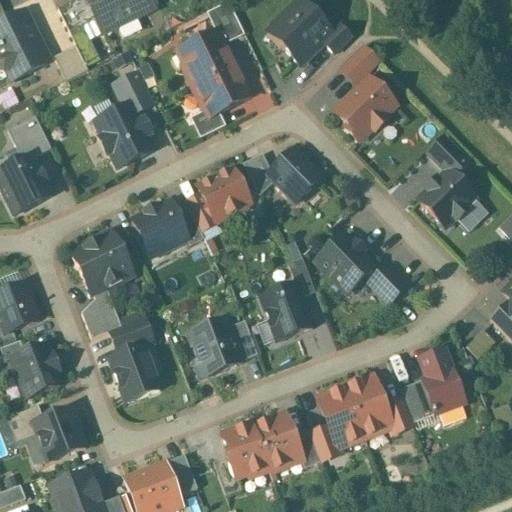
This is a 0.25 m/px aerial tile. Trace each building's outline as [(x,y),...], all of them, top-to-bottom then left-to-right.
[(147,0),(85,0),(70,7),(76,19),(90,12),(102,37),(153,12),(147,0)] [(243,39),(227,6),(205,17),(215,37),(216,37),(222,48),(243,39)] [(70,7),(57,14),(68,37),(82,31),(76,19),(70,7)] [(302,8),(290,20),(286,15),(269,32),(285,48),(281,52),(298,70),(322,47),(331,38),(330,37),(302,8)] [(24,16),(0,28),(0,88),(48,65),(24,16)] [(339,29),(330,37),(331,38),(322,47),(332,58),(350,40),(339,29)] [(215,37),(185,52),(193,69),(182,74),(202,115),(205,123),(218,117),(248,102),(237,80),(239,77),(234,66),(230,66),(222,48),(216,37),(215,37)] [(74,51),(52,61),(64,86),(86,75),(74,51)] [(362,52),(340,73),(354,88),(376,67),(362,52)] [(108,87),(123,116),(126,121),(133,117),(150,109),(133,75),(108,87)] [(367,84),(333,116),(346,130),(344,132),(357,145),(370,133),(372,135),(384,124),(382,122),(393,111),(367,84)] [(205,123),(202,115),(189,122),(199,142),(224,129),(218,117),(205,123)] [(123,116),(99,128),(121,171),(152,155),(133,117),(126,121),(123,116)] [(35,123),(7,136),(22,167),(31,162),(50,153),(35,123)] [(468,168),(443,142),(426,159),(444,177),(446,175),(453,182),(468,168)] [(320,182),(293,153),(287,159),(287,162),(288,162),(284,166),(280,166),(268,178),(267,178),(273,185),(294,207),(320,182)] [(22,167),(0,177),(0,190),(13,218),(50,200),(31,162),(22,167)] [(261,174),(251,184),(259,200),(273,185),(267,178),(268,178),(261,171),(260,172),(261,174)] [(231,174),(196,191),(200,198),(214,226),(248,209),(231,174)] [(453,182),(446,175),(444,177),(436,185),(435,184),(425,193),(427,195),(416,205),(443,232),(453,222),(457,226),(467,216),(463,212),(473,203),(453,182)] [(200,198),(184,206),(187,211),(199,236),(215,228),(214,226),(200,198)] [(168,206),(155,212),(154,211),(143,217),(144,218),(131,224),(149,261),(185,244),(187,243),(174,217),(168,206)] [(199,236),(187,211),(174,217),(187,243),(185,244),(188,250),(202,243),(199,236)] [(109,235),(89,245),(90,248),(69,258),(90,300),(92,299),(106,292),(108,296),(122,290),(119,285),(131,279),(109,235)] [(342,239),(314,266),(345,297),(363,280),(372,271),(373,271),(360,257),(362,255),(353,246),(351,248),(342,239)] [(285,272),(292,290),(298,306),(313,301),(301,266),(285,272)] [(372,271),(363,280),(369,286),(378,277),(372,271)] [(404,291),(384,271),(369,286),(368,287),(388,307),(404,291)] [(511,286),(502,296),(509,304),(511,306),(511,286)] [(0,298),(0,327),(4,337),(38,324),(25,289),(0,298)] [(292,290),(262,300),(279,348),(309,337),(298,306),(292,290)] [(106,292),(92,299),(94,303),(80,317),(90,343),(108,336),(120,332),(107,297),(108,296),(106,292)] [(511,306),(509,304),(489,324),(511,347),(511,346),(511,306)] [(120,332),(108,336),(117,360),(142,351),(151,347),(142,323),(120,332)] [(226,324),(187,339),(196,363),(192,365),(198,381),(202,379),(203,381),(241,367),(241,365),(228,331),(226,324)] [(243,325),(228,331),(241,365),(256,359),(243,325)] [(19,344),(0,351),(0,355),(3,365),(11,362),(23,357),(19,344)] [(23,357),(11,362),(20,387),(19,390),(22,399),(25,401),(26,401),(60,389),(55,376),(57,375),(51,361),(50,361),(45,349),(23,357)] [(117,360),(108,364),(124,407),(158,394),(142,351),(117,360)] [(464,407),(444,354),(419,363),(427,383),(422,385),(435,418),(464,407)] [(369,384),(350,390),(350,389),(343,392),(363,442),(387,432),(389,432),(381,412),(370,383),(369,383),(369,384)] [(422,385),(399,393),(403,404),(411,427),(435,418),(422,385)] [(343,392),(337,394),(337,395),(318,403),(329,432),(336,452),(337,451),(363,442),(343,392)] [(403,404),(381,412),(389,432),(387,432),(390,439),(412,430),(411,427),(403,404)] [(37,410),(5,422),(14,446),(36,438),(32,428),(42,424),(37,410)] [(42,424),(32,428),(36,438),(47,466),(84,452),(73,421),(74,421),(71,413),(42,424)] [(252,430),(251,430),(268,474),(267,474),(272,488),(273,488),(269,477),(300,465),(301,464),(291,439),(283,418),(252,430)] [(251,427),(222,438),(229,458),(225,459),(226,461),(234,482),(235,481),(247,477),(248,481),(267,474),(268,474),(251,430),(252,430),(251,427)] [(329,432),(308,440),(318,466),(340,458),(337,451),(336,452),(329,432)] [(308,440),(306,433),(291,439),(301,464),(300,465),(303,473),(318,466),(308,440)] [(234,482),(226,461),(212,466),(224,500),(240,494),(235,481),(234,482)] [(182,463),(165,469),(176,502),(193,496),(182,463)] [(163,466),(125,480),(136,511),(179,511),(176,502),(165,469),(163,466)] [(87,477),(49,491),(54,504),(51,505),(53,511),(100,511),(99,508),(98,505),(98,504),(97,504),(92,490),(92,489),(92,488),(91,488),(87,477)] [(20,493),(0,500),(0,511),(5,511),(24,506),(20,493)] [(121,511),(117,501),(99,508),(100,511),(121,511)]
